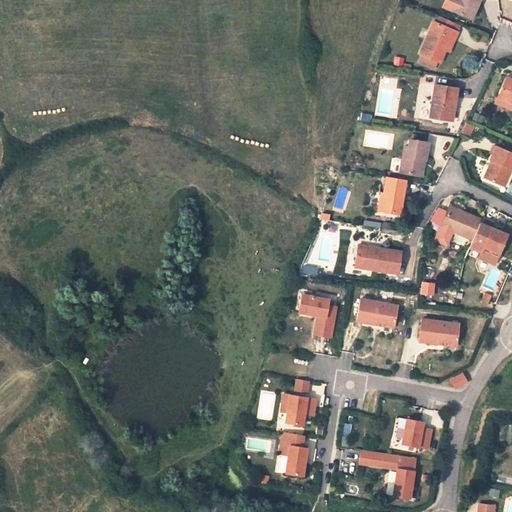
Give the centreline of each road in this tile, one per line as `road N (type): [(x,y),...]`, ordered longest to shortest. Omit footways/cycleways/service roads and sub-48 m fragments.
road 1 (residential): [(463,403),(338,379),(322,484)]
road 2 (residential): [(511,210),(445,178),(421,218)]
